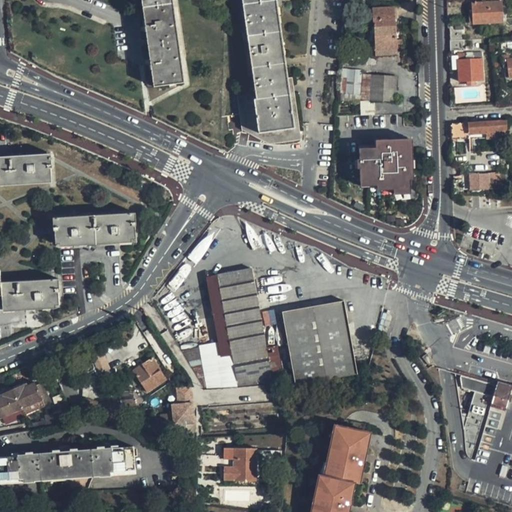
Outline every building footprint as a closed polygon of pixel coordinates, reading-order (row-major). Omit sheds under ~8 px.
[(139,0),(151,89),(181,85),(169,0),(139,0)] [(276,0),(249,0),(242,1),(256,90),(258,102),(246,103),(249,129),(271,141),(299,138),(276,0)] [(480,5),(470,5),(471,14),(474,14),(475,25),(502,24),(501,3),(504,3),(503,0),(481,0),(482,0),(480,0),(480,5)] [(374,21),(396,20),(397,6),(372,6),(372,13),(369,13),(368,21),(374,21)] [(375,55),(397,55),(396,47),(396,42),(396,20),(374,21),(375,55)] [(445,41),(459,41),(458,29),(445,30),(445,41)] [(445,41),(445,51),(458,51),(459,41),(445,41)] [(457,82),(481,81),(480,54),(452,55),(452,69),(457,69),(457,82)] [(511,78),(511,60),(507,60),(507,56),(501,57),(501,64),(507,64),(508,78),(511,78)] [(360,102),(362,70),(341,69),(339,100),(360,102)] [(372,98),(390,99),(392,74),(363,71),(361,97),(372,98)] [(258,102),(256,90),(243,94),(244,104),(246,103),(258,102)] [(372,98),(361,97),(360,109),(364,110),(371,110),(372,98)] [(505,139),(504,121),(470,122),(467,123),(453,123),(450,127),(451,139),(467,138),(505,139)] [(409,133),(383,133),(383,141),(359,142),(360,162),(376,162),(377,166),(394,166),(394,171),(410,171),(409,133)] [(0,184),(48,182),(47,168),(49,168),(49,154),(0,157),(0,184)] [(473,174),(473,187),(486,187),(486,174),(473,174)] [(133,238),(132,223),(134,223),(133,211),(50,216),(51,229),(53,229),(54,243),(59,243),(72,242),(77,242),(89,241),(96,240),(108,240),(115,239),(128,238),(133,238)] [(207,275),(217,344),(186,348),(188,366),(201,364),(205,391),(271,382),(254,268),(207,275)] [(0,306),(3,306),(17,305),(22,305),(33,304),(39,304),(52,303),(56,303),(55,290),(58,291),(56,277),(0,280),(0,306)] [(344,300),(282,311),(294,383),(357,372),(344,300)] [(424,354),(430,363),(436,359),(430,350),(424,354)] [(146,391),(165,379),(152,358),(141,364),(144,369),(136,374),(146,391)] [(133,370),(136,374),(144,369),(141,364),(133,370)] [(465,492),(511,506),(511,381),(500,378),(499,383),(463,372),(462,376),(463,386),(476,390),(464,428),(469,467),(472,468),(465,492)] [(0,416),(21,408),(42,399),(44,404),(52,401),(44,384),(36,387),(35,382),(26,385),(25,383),(12,388),(0,392),(0,395),(0,396),(0,416)] [(176,388),(178,407),(191,405),(190,387),(176,388)] [(42,399),(21,408),(23,413),(44,404),(42,399)] [(121,411),(119,401),(99,403),(83,399),(89,414),(100,413),(121,411)] [(119,401),(121,411),(126,411),(132,411),(131,400),(119,401)] [(28,424),(30,436),(66,428),(65,424),(72,423),(68,411),(44,415),(45,420),(28,424)] [(334,426),(323,476),(328,477),(339,427),(334,426)] [(345,511),(347,507),(352,508),(353,501),(351,500),(354,485),(359,486),(362,472),(363,472),(365,465),(360,464),(361,456),(363,456),(368,433),(339,427),(328,477),(323,476),(316,511),(345,511)] [(0,483),(135,473),(133,446),(0,456),(0,483)] [(256,481),(256,448),(233,448),(224,448),(223,460),(233,460),(234,467),(224,467),(224,480),(234,480),(234,481),(256,481)] [(319,475),(311,511),(316,511),(323,476),(319,475)]
